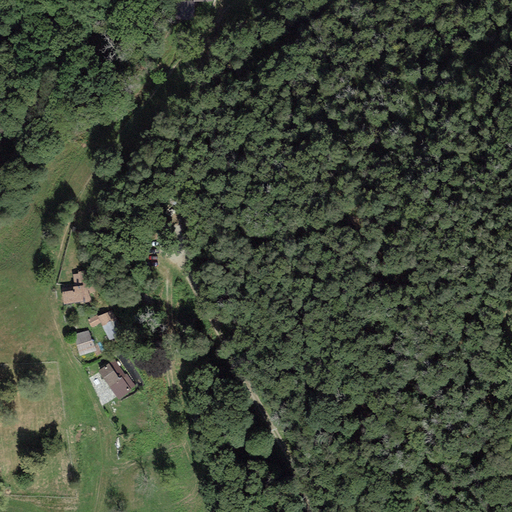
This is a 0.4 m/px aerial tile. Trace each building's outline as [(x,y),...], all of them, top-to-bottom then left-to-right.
[(71,291),(62,291),(63,302),(83,301),(82,285),(71,286),(71,291)] [(114,310),(99,315),(102,326),(117,320),(114,310)] [(89,333),(74,336),(77,354),(92,351),(89,333)] [(123,374),(113,359),(98,370),(108,383),(123,374)] [(123,374),(108,383),(105,385),(115,401),(137,388),(127,371),(123,374)]
